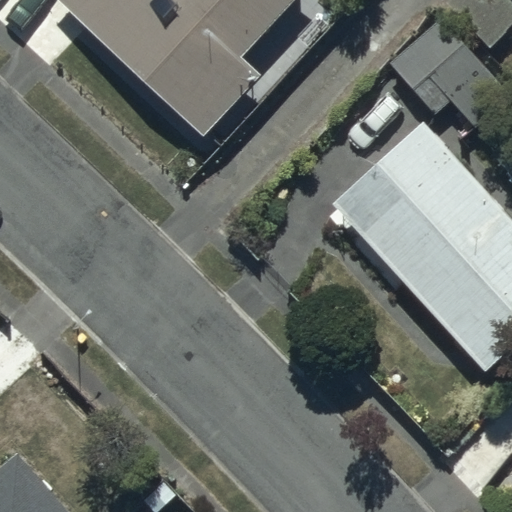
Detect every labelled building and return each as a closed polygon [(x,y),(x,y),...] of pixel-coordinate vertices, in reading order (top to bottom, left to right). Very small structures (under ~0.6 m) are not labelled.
[(63,0),(209,138),(269,75),(248,55),(300,0),(63,0)] [(511,0),(451,0),(446,6),(494,51),(511,32),(511,0)] [(511,99),(447,18),(394,59),(439,116),(458,101),(480,129),(511,104),(511,99)] [(511,216),(428,123),(337,205),(487,371),(511,348),(511,216)] [(0,511),(72,511),(26,455),(0,476),(0,511)]
